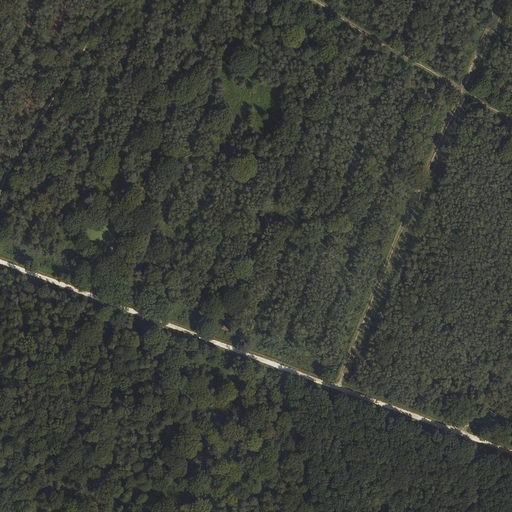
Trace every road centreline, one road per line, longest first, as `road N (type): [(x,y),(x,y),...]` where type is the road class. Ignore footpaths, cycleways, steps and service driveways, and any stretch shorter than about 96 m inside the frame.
road 1 (track): [(0,265),(511,453)]
road 2 (track): [(282,373),(317,511)]
